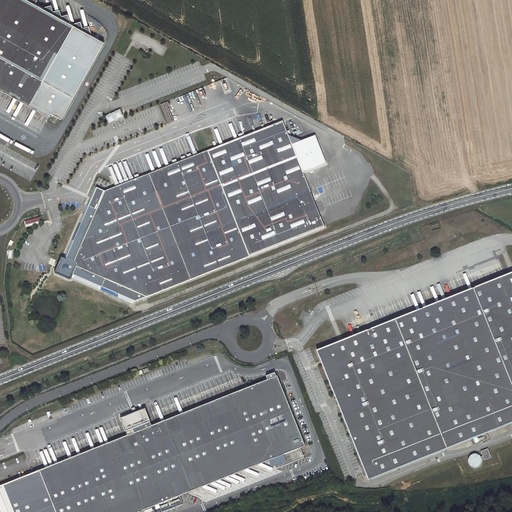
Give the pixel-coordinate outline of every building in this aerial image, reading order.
[(0,0),(0,83),(32,102),(62,118),(105,42),(92,35),(90,29),(86,31),(85,28),(83,29),(81,24),(77,26),(76,23),(73,24),(70,23),(68,17),(64,18),(63,16),(60,17),(59,12),(56,13),(55,11),(51,13),(51,8),(47,9),(46,6),(41,8),(34,4),(27,0),(0,0)] [(0,83),(0,87),(30,104),(32,102),(0,83)] [(104,115),(107,122),(122,117),(119,109),(104,115)] [(285,120),(246,136),(240,138),(106,191),(95,187),(66,256),(60,258),(55,270),(57,275),(70,280),(73,279),(73,277),(132,303),(326,225),(285,120)] [(366,481),(511,420),(511,271),(313,350),(366,481)] [(124,432),(126,436),(39,472),(55,511),(150,511),(159,509),(180,500),(305,449),(276,376),(150,426),(148,422),(124,432)] [(484,448),(477,451),(479,455),(477,456),(477,455),(475,454),(473,453),(471,453),(468,454),(467,456),(465,458),(465,459),(465,461),(466,463),(467,464),(468,466),(471,467),(473,467),(476,466),(477,465),(478,464),(479,462),(479,459),(480,458),(481,460),(488,457),(484,448)] [(160,511),(168,511),(183,506),(180,500),(159,509),(160,511)]
